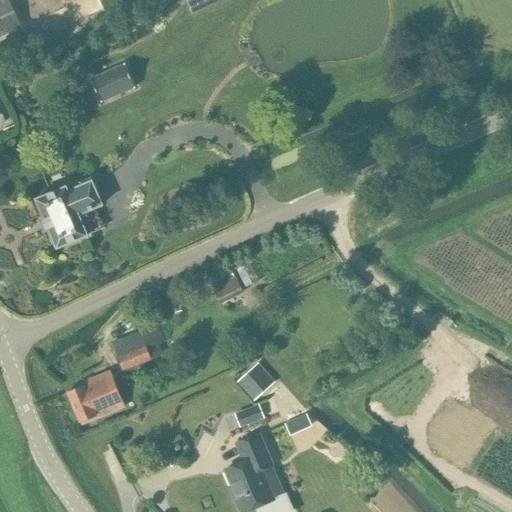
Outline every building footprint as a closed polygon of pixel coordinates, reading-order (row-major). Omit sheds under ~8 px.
[(0,0),(0,36),(22,26),(9,0),(0,0)] [(0,44),(7,59),(30,48),(22,31),(0,41),(0,44)] [(124,63),(92,77),(102,101),(135,87),(124,63)] [(48,228),(56,248),(87,235),(78,214),(102,204),(92,180),(68,190),(66,186),(35,199),(44,219),(43,220),(47,228),(48,228)] [(235,276),(212,288),(220,303),(243,291),(235,276)] [(123,372),(152,360),(151,358),(163,354),(151,325),(111,341),(123,372)] [(420,411),(466,355),(447,340),(414,380),(397,367),(384,382),(420,411)] [(484,375),(495,357),(487,351),(475,370),(484,375)] [(258,364),(244,377),(261,395),(276,381),(258,364)] [(81,386),(67,392),(79,421),(93,415),(95,419),(125,406),(112,373),(108,374),(106,371),(79,382),(81,386)] [(455,390),(434,415),(446,425),(467,401),(455,390)] [(240,424),(263,417),(259,404),(236,411),(240,424)] [(306,415),(284,424),(289,436),(311,427),(306,415)] [(275,498),(262,469),(273,464),(259,432),(235,443),(243,460),(224,468),(231,485),(229,485),(240,511),(242,511),(257,506),(258,511),(291,511),(292,511),(285,494),(275,498)]
